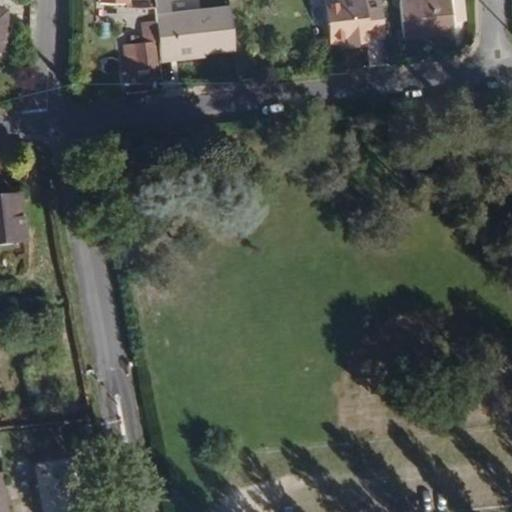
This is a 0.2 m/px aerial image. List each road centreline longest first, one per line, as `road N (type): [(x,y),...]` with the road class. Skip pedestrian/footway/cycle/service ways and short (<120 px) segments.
road 1 (residential): [(500,73),(55,120)]
road 2 (unknown): [(511,460),(328,499),(310,511)]
road 3 (residential): [(47,0),(45,91),(55,120)]
